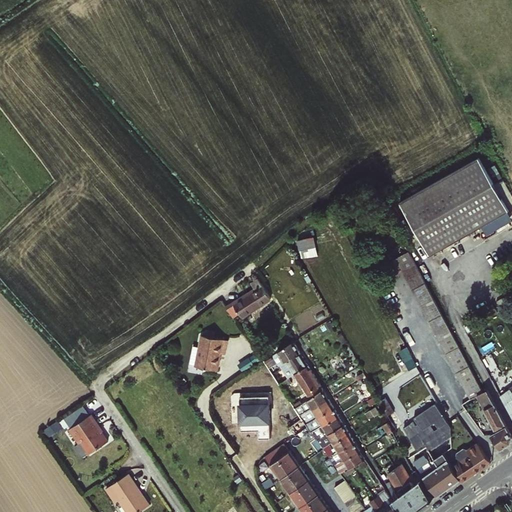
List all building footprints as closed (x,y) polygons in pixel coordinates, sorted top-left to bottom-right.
[(402,201),(431,255),(483,226),(510,211),(480,157),(402,201)] [(488,235),(511,220),(511,213),(510,211),(483,226),(488,235)] [(322,254),(319,235),(302,238),(305,257),(322,254)] [(482,394),(409,253),(396,260),(470,401),(477,397),(482,394)] [(234,300),(224,306),(232,317),(237,313),(240,318),(269,299),(257,279),(250,283),(254,291),(236,302),(234,300)] [(473,319),(465,323),(468,332),(477,327),(473,319)] [(227,340),(201,335),(198,349),(191,348),(188,365),(216,371),(220,353),(224,354),(227,340)] [(286,361),(300,352),(294,341),(266,359),(264,360),(268,367),(276,363),(278,366),(280,365),(282,363),(286,361)] [(410,345),(403,349),(412,368),(420,365),(410,345)] [(308,366),(300,352),(286,361),(282,363),(280,365),(282,368),(284,370),(289,378),(294,374),(308,366)] [(308,366),(294,374),(309,399),(323,390),(308,366)] [(511,390),(511,388),(501,396),(511,415),(511,390)] [(329,399),(323,390),(309,399),(304,402),(302,403),(294,408),(299,415),(311,408),(312,409),(329,399)] [(511,441),(511,433),(487,391),(482,394),(477,397),(497,431),(492,435),(503,449),(511,442),(511,441)] [(238,400),(240,419),(256,418),(256,421),(269,420),(267,398),(238,400)] [(334,407),(329,399),(312,409),(311,408),(299,415),(301,419),(303,417),(307,422),(316,416),(317,417),(334,407)] [(339,416),(334,407),(317,417),(316,416),(307,422),(308,425),(313,431),(339,416)] [(100,427),(92,415),(69,432),(78,445),(79,444),(87,455),(108,441),(99,427),(100,427)] [(339,416),(313,431),(319,440),(345,425),(339,416)] [(384,425),(387,430),(388,434),(391,432),(395,430),(394,428),(390,421),(384,425)] [(345,425),(319,440),(325,449),(328,447),(333,444),(350,434),(345,425)] [(451,445),(440,426),(422,437),(435,459),(444,453),(449,460),(453,457),(451,445)] [(355,442),(350,434),(333,444),(338,452),(355,442)] [(360,451),(355,442),(338,452),(333,455),(330,457),(333,462),(335,465),(360,451)] [(333,455),(328,447),(325,449),(330,457),(333,455)] [(288,449),(281,454),(282,455),(280,457),(290,471),(300,464),(291,451),(290,452),(288,449)] [(483,450),(470,459),(459,467),(457,464),(453,467),(462,480),(463,481),(491,462),(483,450)] [(341,474),(366,460),(360,451),(335,465),(341,474)] [(448,489),(436,471),(430,463),(425,455),(426,455),(423,451),(415,456),(423,467),(428,475),(426,477),(439,495),(448,489)] [(440,467),(436,471),(448,489),(462,480),(453,467),(449,460),(444,453),(435,459),(440,467)] [(281,454),(271,461),(274,464),(272,465),(281,478),(290,471),(280,457),(282,455),(281,454)] [(457,464),(453,457),(449,460),(453,467),(457,464)] [(300,464),(290,471),(300,486),(310,479),(300,464)] [(407,492),(419,510),(433,500),(422,480),(415,485),(412,481),(413,480),(403,464),(396,469),(408,491),(407,492)] [(404,511),(416,511),(419,510),(407,492),(408,491),(396,469),(389,474),(398,491),(399,491),(402,495),(399,497),(392,487),(389,489),(396,499),(404,511)] [(290,471),(281,478),(290,492),(300,486),(290,471)] [(139,511),(148,505),(127,474),(104,490),(114,504),(118,502),(125,511),(139,511)] [(310,479),(300,486),(310,500),(320,493),(310,479)] [(345,480),(335,487),(339,494),(349,486),(346,481),(345,480)] [(300,486),(290,492),(300,507),(310,500),(300,486)] [(349,486),(339,494),(343,499),(354,492),(349,486)] [(381,508),(383,511),(384,510),(385,511),(400,511),(394,500),(386,490),(375,498),(382,507),(381,508)] [(354,492),(343,499),(347,506),(358,498),(354,492)] [(320,493),(310,500),(317,511),(322,511),(329,507),(320,493)] [(358,498),(347,506),(351,511),(361,504),(359,500),(358,498)] [(365,510),(366,511),(385,511),(384,510),(383,511),(381,508),(382,507),(375,498),(370,502),(372,505),(365,510)] [(395,500),(394,500),(400,511),(404,511),(396,499),(395,500)] [(317,511),(310,500),(300,507),(303,511),(317,511)]
